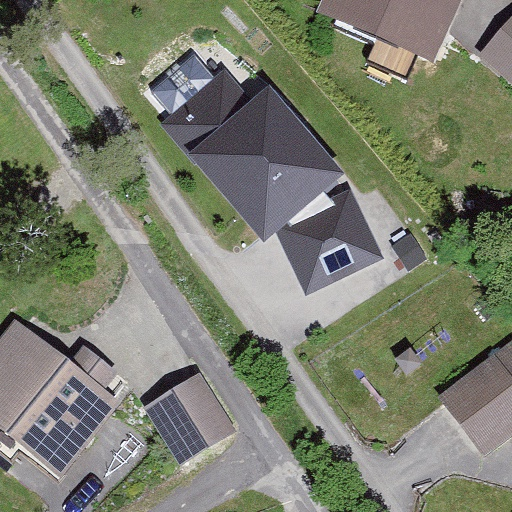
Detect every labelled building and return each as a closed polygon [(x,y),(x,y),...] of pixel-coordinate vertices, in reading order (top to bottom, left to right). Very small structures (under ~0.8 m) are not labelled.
[(326,0),(321,12),(432,59),(459,0),(326,0)] [(511,25),(485,56),(511,80),(511,25)] [(226,74),(166,124),(264,240),(341,175),(270,90),(252,105),(226,74)] [(353,197),(282,230),(310,290),(381,258),(353,197)] [(0,455),(57,492),(111,408),(21,351),(0,383),(0,455)] [(443,397),(485,454),(511,434),(511,378),(497,358),(443,397)] [(208,368),(147,401),(180,461),(241,427),(208,368)]
